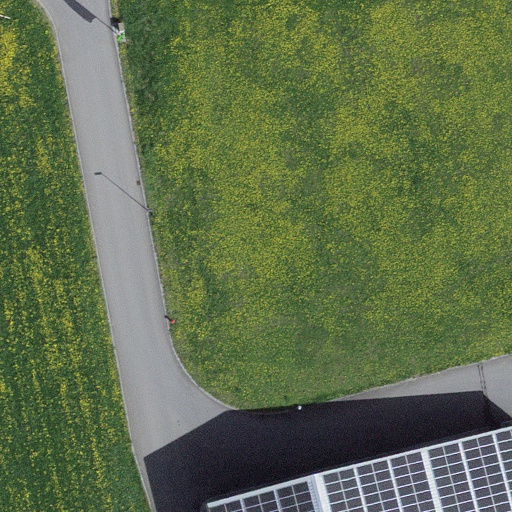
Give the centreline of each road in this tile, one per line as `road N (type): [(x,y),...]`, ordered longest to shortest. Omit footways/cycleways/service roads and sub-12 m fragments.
road 1 (residential): [(74,0),(165,477)]
road 2 (residential): [(497,395),(165,477)]
